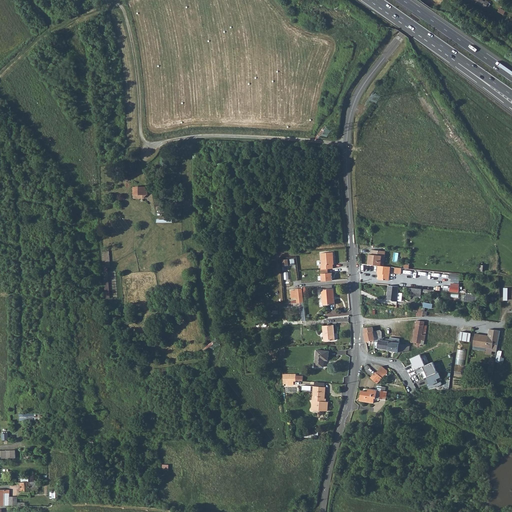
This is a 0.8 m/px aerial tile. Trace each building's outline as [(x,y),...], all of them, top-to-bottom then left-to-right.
[(213,38),(206,39),(207,47),(214,46),(213,38)] [(198,64),(191,65),(192,73),(199,72),(198,64)] [(214,98),(215,107),(223,106),(222,98),(214,98)] [(200,120),(208,119),(206,111),(199,113),(200,120)] [(144,185),(135,185),(135,195),(144,195),(144,185)] [(102,249),(104,282),(106,298),(110,298),(109,282),(106,249),(102,249)] [(385,251),(371,250),(370,254),(370,258),(368,258),(368,264),(371,264),(376,265),(381,265),(382,257),(385,257),(385,251)] [(333,251),(321,252),(322,264),(321,264),(321,268),(327,268),(333,267),(333,263),(334,263),(333,251)] [(387,280),(388,266),(381,265),(376,265),(375,273),(376,273),(377,273),(377,275),(376,279),(387,280)] [(327,268),(321,268),(322,281),(332,281),(332,273),(328,273),(327,268)] [(450,282),(460,282),(461,273),(451,272),(450,282)] [(460,292),(460,283),(451,282),(450,291),(460,292)] [(396,294),(397,287),(387,286),(386,300),(399,301),(400,295),(396,294)] [(334,287),(322,288),(323,305),(335,304),(334,287)] [(409,295),(420,296),(420,292),(433,294),(434,290),(410,288),(409,295)] [(425,321),(417,320),(413,343),(417,343),(417,346),(421,346),(421,344),(424,344),(427,326),(424,325),(425,321)] [(333,324),(323,325),(324,341),(335,340),(333,324)] [(450,327),(431,324),(430,335),(448,337),(450,327)] [(375,339),(374,332),(374,331),(373,326),(363,328),(365,333),(364,333),(366,341),(374,341),(374,339),(375,339)] [(375,347),(389,349),(389,341),(383,340),(380,340),(380,338),(382,338),(382,332),(381,330),(374,332),(375,339),(374,339),(374,341),(375,347)] [(499,346),(501,338),(501,332),(491,331),(490,337),(476,335),(474,347),(487,349),(486,354),(492,355),(493,351),(497,352),(499,346)] [(470,343),(471,334),(461,332),(459,341),(470,343)] [(388,350),(401,353),(401,352),(401,350),(398,350),(399,344),(400,339),(390,337),(389,341),(389,349),(388,350)] [(410,344),(399,344),(398,350),(401,350),(401,352),(404,352),(404,351),(409,351),(410,344)] [(329,350),(317,349),(315,365),(324,366),(325,359),(328,359),(329,350)] [(457,363),(464,364),(465,349),(458,349),(457,363)] [(419,354),(410,358),(417,374),(421,372),(424,379),(437,372),(433,362),(425,365),(419,354)] [(383,366),(377,372),(383,378),(387,373),(388,370),(383,366)] [(377,372),(371,378),(378,384),(383,378),(377,372)] [(292,373),(283,374),(284,384),(288,383),(289,385),(293,385),(293,383),(295,380),(296,380),(296,376),(295,373),(292,373)] [(325,387),(313,387),(312,403),(314,403),(313,410),(327,411),(328,402),(326,402),(324,400),(325,387)] [(380,399),(381,390),(369,388),(369,391),(363,390),(362,396),(361,396),(360,401),(374,403),(374,399),(380,399)] [(1,450),(0,450),(0,457),(2,458),(7,458),(11,458),(16,457),(16,450),(11,450),(6,450),(1,450)] [(35,491),(34,482),(20,483),(21,492),(35,491)] [(0,505),(4,505),(4,497),(4,495),(9,495),(9,490),(0,489),(0,505)] [(17,497),(10,497),(9,505),(24,506),(25,502),(17,502),(17,497)]
